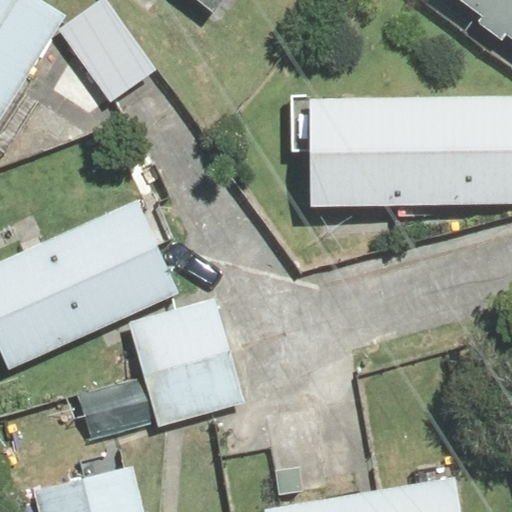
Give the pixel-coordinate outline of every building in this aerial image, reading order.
[(0,0),(0,127),(76,9),(60,0),(0,0)] [(162,66),(118,0),(111,0),(69,28),(114,97),(162,66)] [(511,0),(480,0),(492,9),(485,18),(510,38),(511,35),(511,0)] [(511,90),(320,91),(320,200),(511,199),(511,90)] [(0,331),(14,362),(185,285),(145,196),(0,261),(0,331)] [(226,302),(139,326),(167,428),(255,403),(226,302)] [(153,511),(140,460),(42,484),(48,511),(153,511)] [(471,511),(465,471),(273,503),(274,511),(471,511)]
